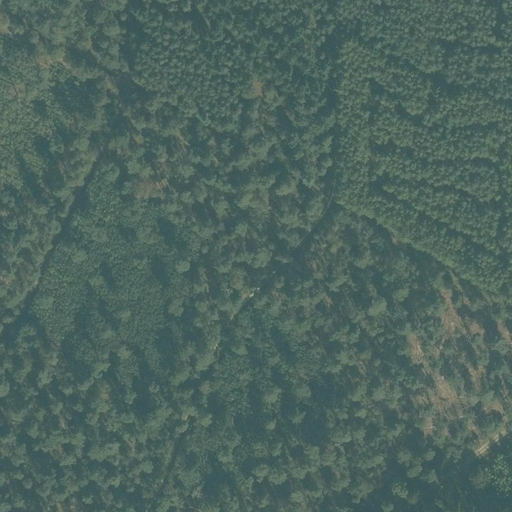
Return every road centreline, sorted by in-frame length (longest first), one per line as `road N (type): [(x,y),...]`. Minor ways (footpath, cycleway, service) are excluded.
road 1 (track): [(333,195),(136,80)]
road 2 (track): [(511,302),(333,195)]
road 3 (track): [(511,428),(400,511)]
